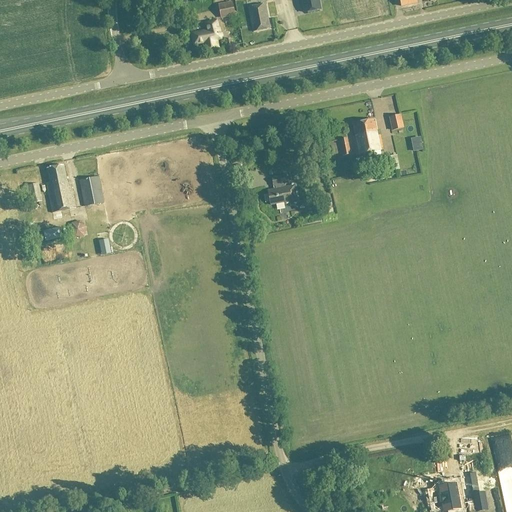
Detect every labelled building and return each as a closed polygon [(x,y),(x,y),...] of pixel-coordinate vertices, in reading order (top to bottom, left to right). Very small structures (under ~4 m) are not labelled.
[(317,0),(301,0),(304,14),(320,10),(317,0)] [(221,18),(234,15),(231,3),(218,6),(221,18)] [(252,32),(270,29),(265,4),(248,7),(252,32)] [(206,31),(190,34),(193,46),(202,44),(204,52),(218,49),(217,41),(221,40),(217,21),(204,24),(206,31)] [(392,131),(403,128),(400,116),(389,118),(392,131)] [(352,137),(356,156),(382,150),(379,136),(377,136),(374,121),(352,125),(355,136),(352,137)] [(419,136),(413,139),(417,149),(423,146),(419,136)] [(340,140),(341,146),(340,146),(341,156),(349,155),(346,139),(340,140)] [(396,155),(384,158),(387,172),(399,169),(396,155)] [(49,183),(46,184),(52,213),(75,209),(70,183),(67,183),(63,166),(46,169),(49,183)] [(275,190),(267,191),(270,206),(283,203),(283,205),(298,202),(296,192),(294,192),(293,186),(285,188),(284,185),(287,184),(285,175),(271,178),(272,187),(274,187),(275,190)] [(98,178),(79,181),(84,207),(103,203),(98,178)] [(38,184),(27,186),(30,204),(41,202),(38,184)] [(323,210),(323,212),(329,211),(329,208),(331,208),(329,198),(327,198),(327,196),(321,198),(321,200),(322,210),(323,210)] [(48,259),(25,263),(26,272),(49,268),(48,259)] [(420,481),(436,484),(438,476),(422,472),(420,481)] [(437,511),(454,509),(449,484),(432,487),(437,511)] [(475,492),(464,494),(467,511),(478,510),(475,492)]
